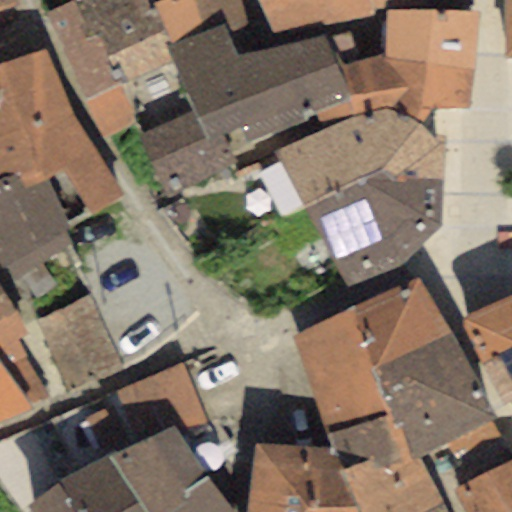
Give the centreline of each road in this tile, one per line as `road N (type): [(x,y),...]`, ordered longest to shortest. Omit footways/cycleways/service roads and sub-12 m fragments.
road 1 (residential): [(237,347),(132,212),(69,97),(29,0)]
road 2 (residential): [(490,0),(486,179),(458,270)]
road 3 (residential): [(237,347),(180,358),(0,430)]
road 4 (residential): [(458,270),(406,272),(237,347)]
road 5 (residential): [(458,270),(451,318),(488,399),(511,428)]
road 6 (residential): [(242,511),(237,347)]
